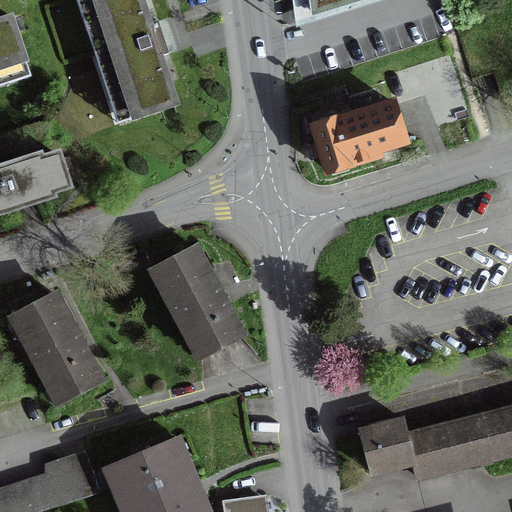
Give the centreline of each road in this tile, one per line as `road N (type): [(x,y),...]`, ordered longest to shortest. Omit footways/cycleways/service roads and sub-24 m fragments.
road 1 (residential): [(0,449),(295,366)]
road 2 (residential): [(0,266),(200,201),(272,189)]
road 3 (residential): [(276,225),(511,156)]
road 4 (tertiary): [(246,0),(272,189)]
road 5 (tertiary): [(295,366),(313,511)]
road 6 (tertiary): [(276,225),(295,366)]
